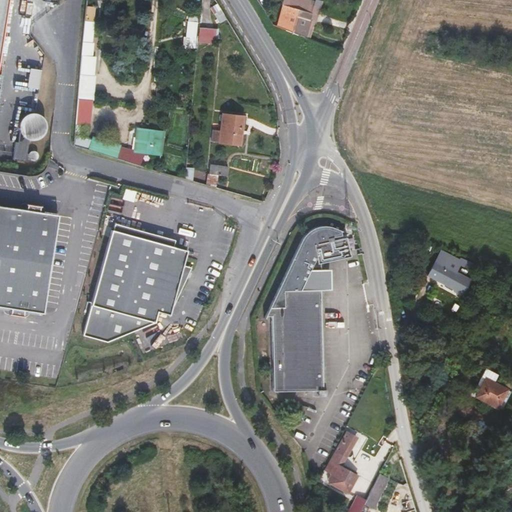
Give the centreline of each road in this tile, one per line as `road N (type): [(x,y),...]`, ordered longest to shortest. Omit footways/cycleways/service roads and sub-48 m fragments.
road 1 (unclassified): [(73,0),(60,146),(66,156),(278,214)]
road 2 (unclassified): [(351,185),(373,242),(404,434),(429,511)]
road 3 (secondary): [(259,465),(202,425),(132,427)]
road 4 (residential): [(316,127),(370,0)]
road 5 (tertiary): [(259,465),(229,401),(220,335)]
road 6 (tertiary): [(278,214),(220,335)]
road 7 (tertiary): [(220,335),(197,368),(132,427)]
